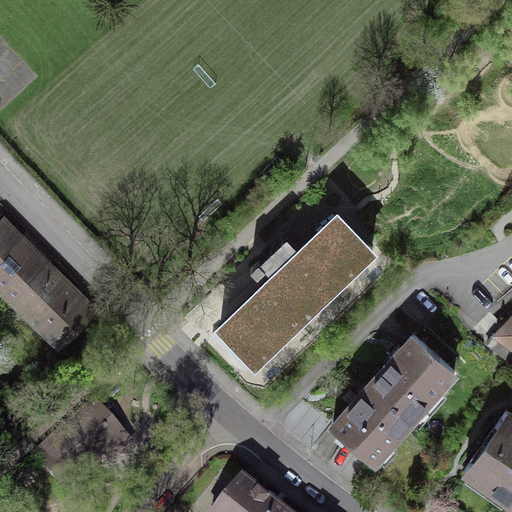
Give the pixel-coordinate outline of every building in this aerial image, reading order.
[(372,246),(340,212),(286,264),(277,255),(265,266),(270,271),(274,275),(219,327),(252,361),(372,246)] [(2,225),(0,226),(0,278),(60,338),(88,309),(59,281),(45,267),(53,258),(25,231),(17,240),(2,225)] [(511,316),(495,333),(487,344),(510,362),(511,360),(511,316)] [(391,357),(370,381),(411,418),(454,370),(413,333),(391,357)] [(411,418),(370,381),(351,402),(333,422),(374,459),(411,418)] [(96,404),(37,458),(63,487),(99,455),(104,460),(127,438),(109,419),(96,404)] [(511,500),(511,414),(507,411),(466,468),(511,500)] [(509,511),(510,511),(457,481),(440,509),(445,511),(509,511)] [(242,483),(219,511),(278,511),(277,511),(278,510),(274,506),(270,503),(268,504),(242,483)]
